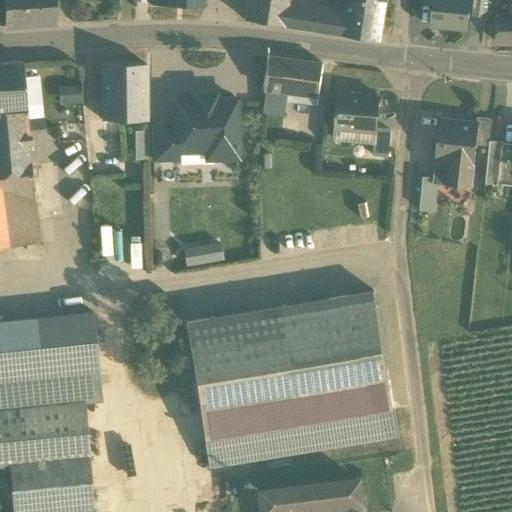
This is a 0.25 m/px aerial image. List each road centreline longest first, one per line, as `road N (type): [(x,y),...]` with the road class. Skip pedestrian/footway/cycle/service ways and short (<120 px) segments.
road 1 (track): [(428,511),(394,245),(414,62),(401,0)]
road 2 (secondary): [(0,47),(228,36),(511,70)]
